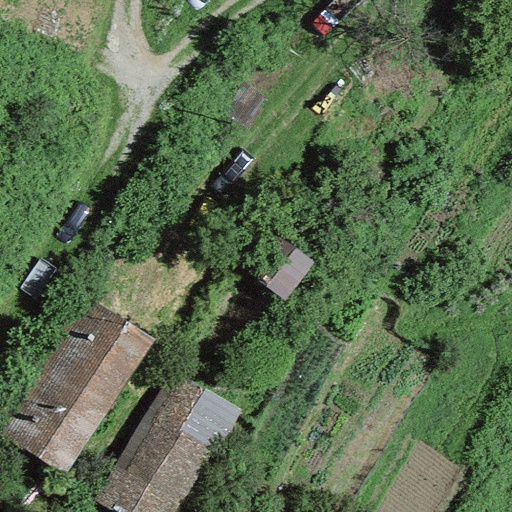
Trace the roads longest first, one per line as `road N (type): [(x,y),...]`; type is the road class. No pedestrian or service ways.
road 1 (track): [(364,0),(225,198)]
road 2 (track): [(124,0),(118,48),(126,66),(142,70),(244,0)]
